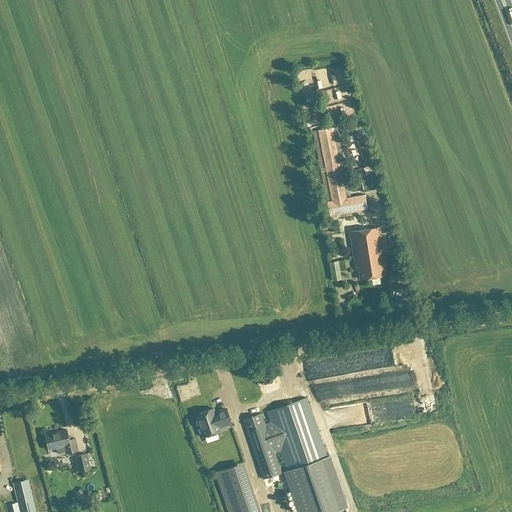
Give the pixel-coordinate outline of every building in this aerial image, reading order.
[(358,210),(368,209),(365,195),(350,198),(346,198),(340,170),(340,168),(331,130),(331,128),(317,131),(317,132),(326,170),(326,173),(332,201),(329,202),(328,202),(330,213),(330,216),(338,214),(347,212),(358,210)] [(335,129),(331,130),(340,168),(344,167),(335,129)] [(362,130),(355,133),(357,139),(364,136),(362,130)] [(326,170),(317,132),(314,133),(322,171),(326,170)] [(364,137),(357,140),(359,146),(366,144),(364,137)] [(366,144),(359,147),(361,153),(368,150),(366,144)] [(368,151),(361,154),(363,160),(370,157),(368,151)] [(370,158),(363,161),(365,167),(372,164),(370,158)] [(346,198),(350,198),(344,170),(340,170),(346,198)] [(332,201),(326,173),(323,174),(329,202),(332,201)] [(330,213),(328,202),(324,203),(326,214),(327,221),(339,218),(338,214),(330,216),(330,213)] [(355,263),(356,272),(358,271),(359,279),(387,275),(385,261),(383,254),(382,244),(381,235),(379,228),(365,229),(364,229),(351,231),(355,263)] [(386,234),(381,235),(382,244),(383,254),(389,253),(388,243),(386,234)] [(317,374),(318,380),(342,377),(341,372),(317,374)] [(279,451),(286,471),(284,472),(298,511),(332,511),(345,507),(328,457),(326,457),(306,399),(266,412),(270,423),(265,425),(261,414),(243,420),(263,479),(281,473),(274,452),(279,451)] [(213,409),(195,415),(203,438),(221,432),(219,428),(231,424),(226,410),(214,413),(213,409)] [(66,430),(45,436),(48,450),(56,448),(57,454),(65,452),(66,454),(78,451),(75,439),(68,440),(66,430)] [(75,457),(79,473),(90,470),(87,458),(86,454),(75,457)] [(215,473),(228,511),(250,511),(235,466),(215,473)] [(35,511),(28,480),(13,484),(19,511),(35,511)]
